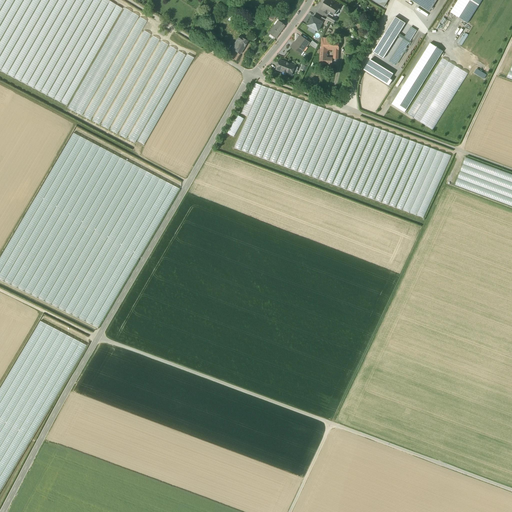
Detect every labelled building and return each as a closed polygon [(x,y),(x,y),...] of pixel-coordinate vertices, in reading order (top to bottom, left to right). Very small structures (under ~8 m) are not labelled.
[(339,6),(330,0),(326,0),(321,9),(325,11),(325,13),(327,14),(328,13),(329,14),(334,17),(333,16),(334,15),(336,12),(339,6)] [(410,0),(429,12),(436,0),(410,0)] [(458,0),(450,13),(467,24),(482,0),(458,0)] [(334,17),(329,14),(326,20),(329,21),(334,24),(337,19),(334,17)] [(320,21),(313,17),(308,26),(318,31),(322,24),(323,22),(320,21)] [(395,17),(373,52),(383,59),(405,24),(395,17)] [(326,26),(329,21),(322,18),(320,21),(323,22),(322,24),(326,26)] [(278,23),(276,26),(275,26),(270,34),(276,38),(284,26),(281,25),(278,22),(277,23),(278,23)] [(412,28),(390,62),(395,65),(417,31),(412,28)] [(309,43),(300,36),(295,43),(295,42),(291,47),(299,54),(302,50),(303,51),(309,43)] [(248,42),(239,37),(237,40),(240,42),(238,45),(241,47),(244,49),(248,42)] [(333,39),(322,39),(322,49),(327,49),(336,49),(337,49),(337,43),(333,43),(333,39)] [(430,43),(392,104),(405,113),(443,52),(430,43)] [(0,68),(40,87),(41,86),(44,80),(35,84),(40,74),(29,80),(32,73),(26,70),(27,73),(23,75),(28,64),(20,69),(17,63),(11,67),(15,57),(4,63),(8,55),(6,56),(0,53),(0,68)] [(326,57),(321,56),(321,64),(332,65),(332,58),(326,58),(326,57)] [(428,126),(461,68),(442,57),(409,116),(428,126)] [(295,66),(280,60),(277,70),(292,75),(295,66)] [(393,74),(370,60),(364,70),(387,85),(390,79),(393,74)] [(255,100),(260,85),(256,83),(251,98),(255,100)] [(48,96),(60,101),(65,92),(58,89),(59,88),(52,85),(48,96)] [(260,91),(259,93),(262,95),(263,91),(266,93),(268,88),(262,85),(260,91)] [(233,137),(244,118),(238,115),(228,133),(233,137)] [(144,144),(150,133),(145,129),(138,140),(144,144)] [(158,187),(169,183),(73,132),(62,153),(77,161),(75,168),(110,176),(111,183),(117,177),(118,179),(129,179),(126,181),(127,181),(136,178),(133,184),(139,186),(141,190),(146,188),(144,195),(147,197),(146,195),(149,196),(154,186),(151,200),(154,201),(159,191),(156,189),(153,192),(156,182),(158,187)] [(426,218),(449,154),(417,143),(415,151),(421,153),(407,190),(405,189),(398,208),(426,218)] [(511,176),(464,160),(456,186),(511,204),(511,176)] [(399,196),(394,196),(393,201),(391,201),(390,206),(397,207),(399,196)] [(100,299),(98,292),(92,296),(87,289),(82,301),(80,290),(73,306),(61,287),(51,289),(56,278),(47,283),(51,275),(50,271),(45,274),(43,267),(34,273),(39,262),(30,268),(28,255),(25,261),(0,277),(0,282),(96,324),(101,323),(106,312),(89,315),(108,303),(106,294),(100,299)] [(74,367),(86,344),(40,320),(31,337),(31,340),(32,342),(32,343),(36,343),(40,350),(41,351),(41,362),(44,356),(47,357),(46,358),(46,362),(49,363),(50,361),(53,361),(53,365),(53,366),(55,367),(56,363),(61,363),(60,364),(62,367),(62,368),(68,365),(68,367),(68,368),(69,369),(70,367),(74,367)]
